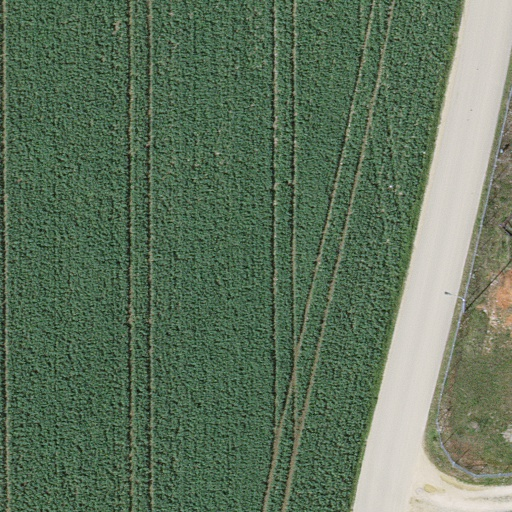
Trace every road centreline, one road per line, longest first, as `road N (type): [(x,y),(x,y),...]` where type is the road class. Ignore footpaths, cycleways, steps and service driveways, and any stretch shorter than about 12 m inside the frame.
road 1 (residential): [(375,511),(495,0)]
road 2 (track): [(511,495),(375,507)]
